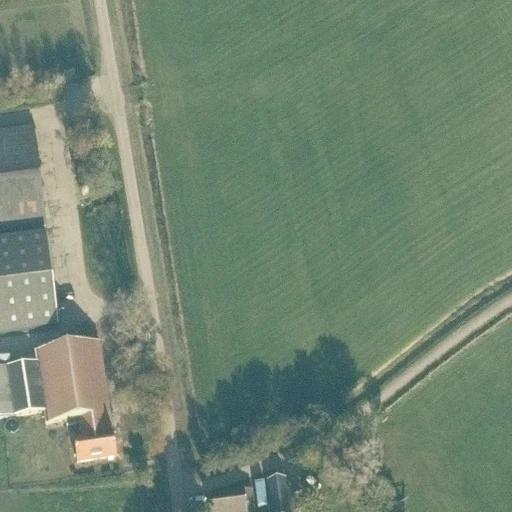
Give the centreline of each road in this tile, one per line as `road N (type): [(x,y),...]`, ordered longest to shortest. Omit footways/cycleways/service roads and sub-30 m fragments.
road 1 (unclassified): [(178,511),(99,0)]
road 2 (track): [(286,459),(342,432),(511,302)]
